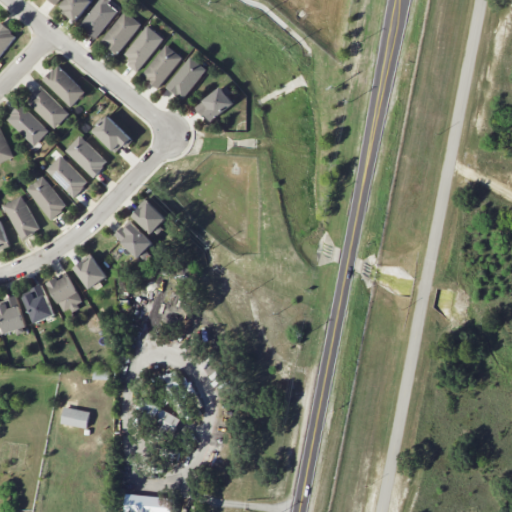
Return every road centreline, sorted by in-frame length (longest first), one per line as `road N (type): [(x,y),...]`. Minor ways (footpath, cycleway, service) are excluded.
road 1 (secondary): [(300,511),(398,0)]
road 2 (residential): [(483,0),(386,511)]
road 3 (residential): [(0,276),(72,242),(175,135)]
road 4 (residential): [(9,0),(175,135)]
